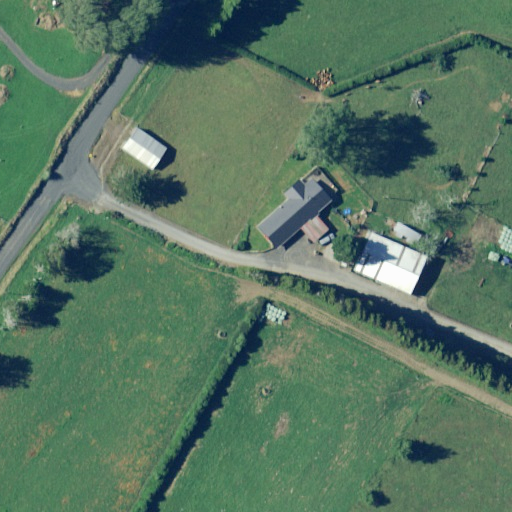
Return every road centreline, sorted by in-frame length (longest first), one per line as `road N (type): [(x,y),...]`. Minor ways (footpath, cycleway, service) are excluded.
road 1 (track): [(511,350),(312,267),(230,257),(183,241),(127,215),(63,169)]
road 2 (unclassified): [(0,260),(180,0)]
